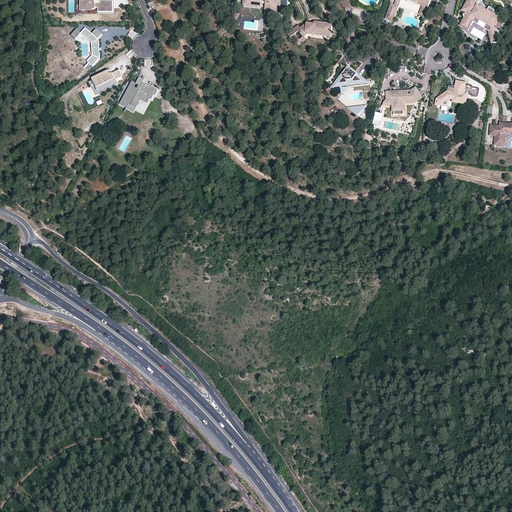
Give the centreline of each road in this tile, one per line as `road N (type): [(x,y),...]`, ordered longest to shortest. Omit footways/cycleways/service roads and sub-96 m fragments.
road 1 (track): [(511,187),(450,174),(386,192),(297,191),(230,148),(200,108),(173,0)]
road 2 (primary): [(289,506),(175,375),(0,247)]
road 3 (tertiary): [(289,506),(199,375),(111,294),(29,238)]
road 4 (residential): [(256,511),(191,432),(100,348),(0,313)]
road 5 (primary): [(99,328),(210,425),(280,511)]
road 6 (track): [(191,432),(71,445),(39,465),(0,508)]
